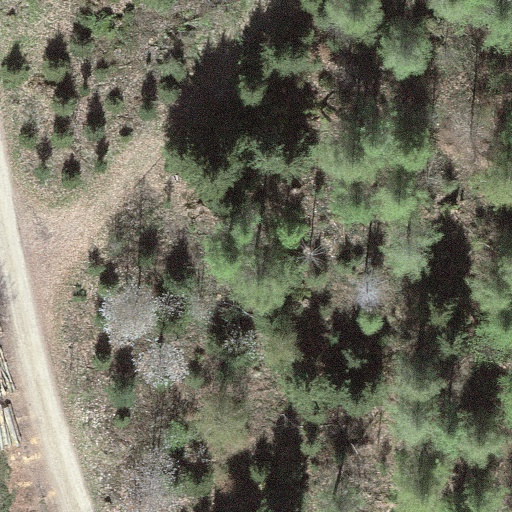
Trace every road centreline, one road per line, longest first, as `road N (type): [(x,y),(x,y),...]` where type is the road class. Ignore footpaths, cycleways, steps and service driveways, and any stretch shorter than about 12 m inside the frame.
road 1 (track): [(19,303),(266,0)]
road 2 (track): [(79,511),(33,374),(0,206)]
